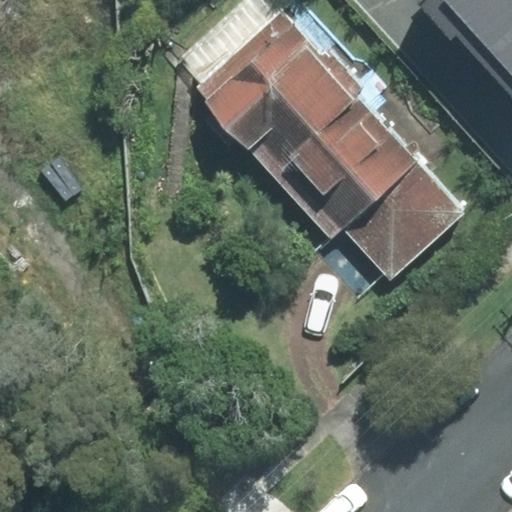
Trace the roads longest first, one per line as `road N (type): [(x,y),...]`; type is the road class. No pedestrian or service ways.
road 1 (residential): [(0,206),(259,511)]
road 2 (residential): [(511,133),(391,0)]
road 3 (residential): [(511,425),(419,511)]
